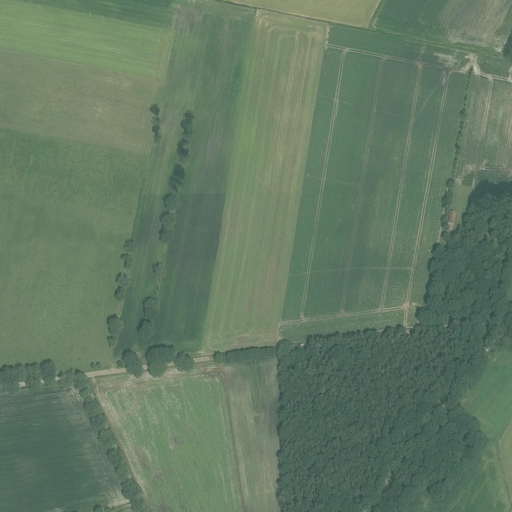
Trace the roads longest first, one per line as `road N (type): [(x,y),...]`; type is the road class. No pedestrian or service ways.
road 1 (track): [(511,322),(82,375)]
road 2 (track): [(82,375),(144,511)]
